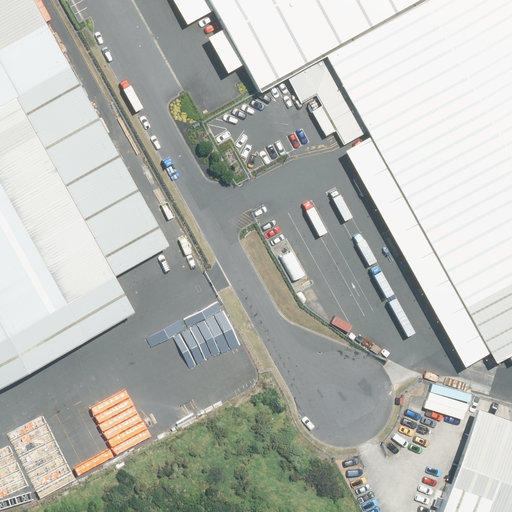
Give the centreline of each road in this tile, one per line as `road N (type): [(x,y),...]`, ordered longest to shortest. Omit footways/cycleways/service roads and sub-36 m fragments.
road 1 (unknown): [(211,214),(276,187),(302,191),(395,350),(413,367),(330,412),(359,447),(391,511)]
road 2 (unknown): [(392,511),(431,426),(446,414),(511,417)]
